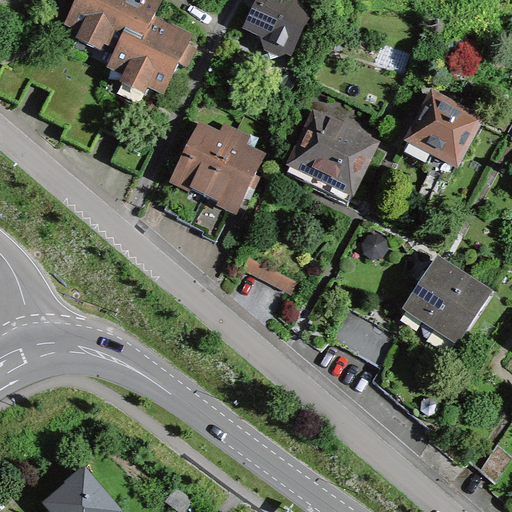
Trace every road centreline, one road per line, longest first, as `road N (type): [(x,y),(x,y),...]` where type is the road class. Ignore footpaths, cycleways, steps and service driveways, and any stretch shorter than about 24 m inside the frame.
road 1 (residential): [(119,226),(462,511)]
road 2 (primary): [(341,511),(136,365),(90,344),(35,343)]
road 3 (residential): [(119,226),(232,0)]
road 4 (residential): [(0,128),(119,226)]
